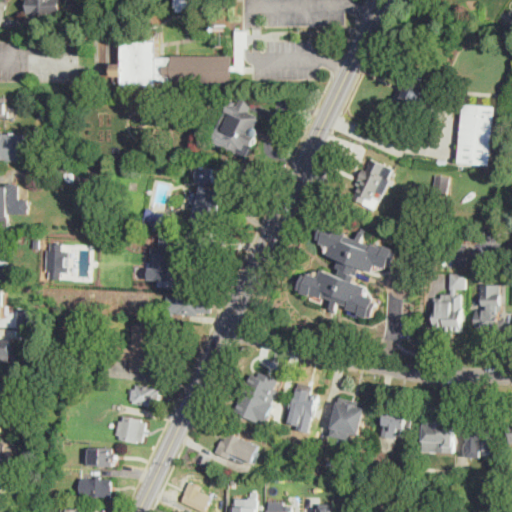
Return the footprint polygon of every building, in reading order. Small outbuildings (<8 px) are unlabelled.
[(61,0),(61,14),(46,13),(31,13),(28,13),(28,0),(61,0)] [(183,11),(176,11),(176,0),(193,0),(193,11),(186,11),(183,11)] [(237,71),(248,71),(248,30),(237,30),(237,71)] [(159,38),(159,69),(166,69),(166,59),(166,57),(175,58),(175,56),(177,56),(179,56),(226,56),(226,72),(226,83),(175,83),(175,81),(165,81),(165,75),(159,75),(159,85),(126,85),(126,70),(126,43),(133,43),(133,38),(159,38)] [(441,103),(436,114),(435,115),(416,106),(410,118),(397,112),(405,94),(406,90),(412,79),(441,92),(437,101),(438,101),(441,103)] [(452,94),(450,99),(444,96),(446,91),(452,94)] [(254,103),(250,110),(250,111),(261,117),(256,127),(257,127),(257,128),(258,128),(258,129),(259,130),(262,131),(260,136),(258,135),(248,156),(238,152),(237,154),(211,142),(230,102),(231,102),(232,100),(237,102),(236,105),(238,106),(243,95),(254,101),(254,103)] [(10,112),(10,117),(0,117),(0,98),(7,98),(7,112),(10,112)] [(498,106),(493,165),(460,162),(465,104),(498,106)] [(0,132),(0,162),(4,163),(4,159),(25,160),(26,132),(0,132)] [(113,155),(100,155),(99,143),(113,143),(113,155)] [(395,169),(390,181),(385,178),(375,201),(374,200),(369,198),(367,203),(356,198),(372,163),(373,159),(379,162),(395,169)] [(201,182),(199,182),(199,181),(198,168),(215,168),(215,170),(216,182),(215,182),(201,182)] [(74,173),(74,182),(66,182),(66,173),(74,173)] [(451,177),(449,195),(435,193),(438,175),(451,177)] [(0,184),(21,184),(21,198),(30,198),(30,213),(10,213),(10,230),(0,229),(0,184)] [(223,199),(221,210),(216,209),(215,218),(209,217),(208,224),(193,221),(195,213),(198,213),(198,211),(199,208),(203,185),(221,189),(219,198),(223,199)] [(168,215),(164,228),(145,223),(149,208),(155,210),(155,211),(168,214),(168,215)] [(348,236),(358,240),(361,231),(367,233),(364,242),(374,245),(374,244),(389,247),(396,249),(396,251),(399,252),(394,267),(390,266),(388,269),(378,265),(376,272),(363,267),(357,282),(369,287),(367,294),(378,298),(376,301),(380,302),(375,317),(371,316),(370,318),(361,315),(361,313),(351,309),(352,306),(351,305),(341,302),(338,311),(332,309),(335,300),(325,296),(324,298),(313,294),(312,296),(303,293),(303,290),(299,289),(305,274),(309,276),(310,273),(321,277),(324,270),(341,277),(342,274),(343,271),(343,270),(338,268),(341,259),(330,255),(332,248),(329,246),(321,243),(322,241),(319,239),(324,225),(345,232),(349,234),(348,236)] [(496,241),(496,234),(475,233),(474,257),(502,258),(502,241),(496,241)] [(176,246),(175,253),(184,254),(183,280),(175,280),(174,287),(159,286),(159,280),(157,280),(159,253),(161,253),(161,246),(161,237),(166,237),(176,237),(176,238),(176,245),(176,246)] [(52,242),(52,249),(49,249),(48,271),(51,271),(50,277),(63,278),(63,271),(70,272),(71,250),(64,250),(64,243),(52,242)] [(16,271),(15,281),(0,280),(0,270),(14,271),(16,271)] [(469,292),(468,302),(463,302),(463,310),(463,329),(451,328),(451,332),(433,331),(434,310),(452,310),(452,300),(452,294),(452,292),(469,292)] [(214,298),(214,304),(213,308),(213,313),(199,313),(199,315),(179,314),(179,313),(167,312),(168,297),(180,298),(180,294),(201,296),(201,297),(214,298)] [(20,308),(20,325),(38,326),(38,308),(20,308)] [(506,318),(506,328),(478,328),(478,312),(500,312),(500,317),(506,318)] [(157,326),(156,344),(159,345),(158,353),(156,353),(154,373),(132,371),(133,360),(130,360),(118,359),(118,357),(108,356),(109,344),(118,344),(118,343),(129,343),(131,344),(133,344),(135,324),(141,325),(157,326)] [(0,338),(0,361),(9,362),(10,354),(13,354),(13,339),(0,338)] [(269,384),(265,391),(269,392),(263,404),(261,408),(261,409),(265,411),(260,422),(237,411),(242,401),(243,401),(246,396),(247,396),(252,384),(255,386),(258,379),(269,384)] [(138,385),(161,390),(158,407),(135,402),(135,400),(132,399),(134,389),(137,389),(138,385)] [(320,395),(316,416),(294,411),(299,387),(310,389),(313,390),(312,393),(320,395)] [(362,403),(369,405),(364,426),(349,423),(349,421),(336,417),(341,400),(356,404),(358,399),(361,400),(363,400),(362,403)] [(33,407),(33,414),(25,413),(26,406),(26,403),(30,403),(30,406),(33,407)] [(411,414),(407,429),(401,427),(387,424),(390,409),(399,411),(401,412),(411,414)] [(145,420),(144,421),(149,422),(145,442),(139,441),(139,443),(121,439),(122,435),(118,435),(121,420),(125,421),(126,415),(145,420)] [(456,440),(456,442),(432,442),(426,441),(426,419),(438,420),(438,422),(444,422),(447,422),(456,422),(456,440)] [(484,422),(484,424),(499,424),(499,428),(499,451),(482,451),(480,451),(481,444),(469,444),(469,443),(469,430),(469,422),(470,422),(484,422)] [(231,432),(261,446),(257,455),(253,462),(248,459),(233,452),(230,458),(218,452),(223,440),(225,438),(225,437),(228,438),(231,432)] [(14,440),(0,439),(0,460),(14,461),(14,440)] [(117,459),(117,460),(114,460),(114,466),(90,465),(90,463),(90,447),(92,447),(114,448),(114,454),(117,454),(117,456),(117,459)] [(114,490),(113,497),(83,495),(81,495),(82,478),(82,477),(84,477),(114,479),(114,487),(114,490)] [(214,496),(207,511),(184,501),(192,482),(203,487),(201,491),(214,496)] [(260,500),(259,511),(238,511),(239,499),(260,500)] [(271,501),(270,511),(294,511),(295,505),(285,505),(285,501),(271,501)] [(334,511),(335,503),(321,503),(321,511),(334,511)]
